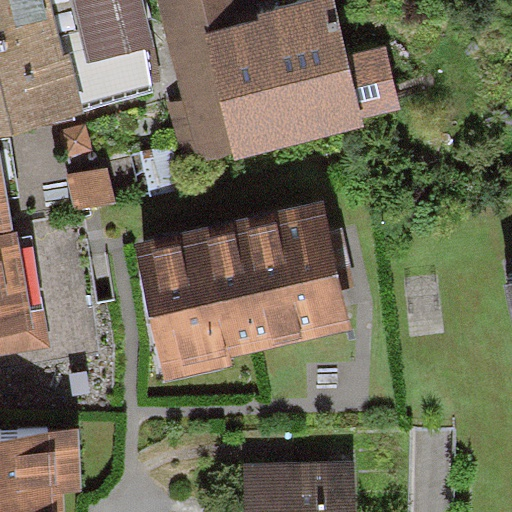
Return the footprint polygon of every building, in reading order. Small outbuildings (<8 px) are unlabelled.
[(0,0),(0,146),(73,130),(69,111),(129,100),(121,63),(144,56),(134,0),(0,0)] [(159,0),(184,103),(171,107),(187,167),(234,153),(236,161),(365,127),(361,116),(399,108),(388,48),(348,55),(336,0),(309,0),(268,11),(257,13),(259,20),(239,25),(233,0),(159,0)] [(107,168),(67,177),(74,208),(114,199),(107,168)] [(0,354),(52,349),(45,310),(32,312),(18,233),(11,234),(0,176),(0,354)] [(325,201),(136,243),(166,377),(232,362),(230,354),(351,328),(342,290),(354,287),(341,232),(332,234),(325,201)] [(511,274),(500,277),(511,332),(511,274)] [(0,511),(63,511),(63,491),(83,490),(81,424),(0,426),(0,511)] [(352,511),(351,463),(245,467),(246,511),(352,511)]
